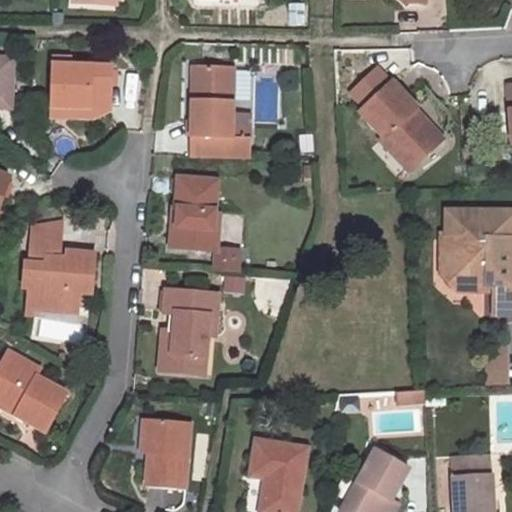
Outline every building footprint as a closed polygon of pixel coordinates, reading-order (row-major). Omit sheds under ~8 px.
[(290,3),(290,24),(307,24),(307,4),(290,3)] [(12,58),(0,57),(0,105),(10,106),(12,58)] [(111,69),(69,66),(70,58),(52,57),(50,105),(88,108),(109,109),(111,69)] [(233,138),(235,67),(198,66),(197,100),(191,100),(190,138),(226,140),(225,157),(252,158),(252,139),(233,138)] [(422,126),(408,112),(413,107),(415,106),(392,80),(359,111),(382,136),(385,132),(399,148),(393,153),(408,170),(442,139),(426,121),(422,126)] [(88,108),(50,105),(49,117),(88,119),(88,108)] [(413,107),(408,112),(422,126),(426,121),(413,107)] [(382,136),(379,138),(393,153),(399,148),(385,132),(382,136)] [(190,156),(225,157),(226,140),(190,138),(190,156)] [(172,227),(170,249),(217,252),(219,232),(213,232),(214,215),(216,184),(179,180),(176,212),(181,213),(180,228),(172,227)] [(511,208),(439,208),(439,233),(511,233),(511,208)] [(173,212),(172,227),(180,228),(181,213),(176,212),(173,212)] [(57,251),(60,221),(37,225),(30,256),(47,260),(45,267),(28,262),(22,286),(27,287),(25,312),(30,313),(31,307),(61,309),(62,304),(76,305),(77,291),(77,280),(90,280),(92,253),(64,250),(64,258),(45,256),(45,250),(57,251)] [(493,316),(511,316),(511,233),(439,233),(439,278),(454,293),(494,294),(493,316)] [(77,291),(89,291),(90,280),(77,280),(77,291)] [(167,291),(166,313),(169,314),(175,314),(174,348),(161,348),(160,372),(189,374),(189,357),(205,357),(206,335),(214,335),(216,294),(167,291)] [(162,331),(161,348),(174,348),(175,314),(169,314),(168,332),(162,331)] [(511,346),(490,346),(489,385),(511,385),(511,346)] [(0,366),(0,398),(17,408),(13,414),(42,431),(64,393),(35,376),(39,369),(9,351),(0,366)] [(189,357),(189,374),(204,375),(205,357),(189,357)] [(0,406),(13,414),(17,408),(0,398),(0,406)] [(140,421),(139,454),(147,453),(147,421),(140,421)] [(147,453),(146,488),(186,490),(189,422),(147,421),(147,453)] [(254,441),(247,476),(264,479),(258,511),(296,511),(306,450),(254,441)] [(375,449),(338,511),(381,511),(389,499),(407,468),(375,449)] [(486,474),(485,457),(454,458),(455,475),(486,474)] [(486,474),(450,476),(451,511),(492,511),(491,474),(486,474)] [(389,499),(381,511),(391,511),(395,504),(389,499)]
